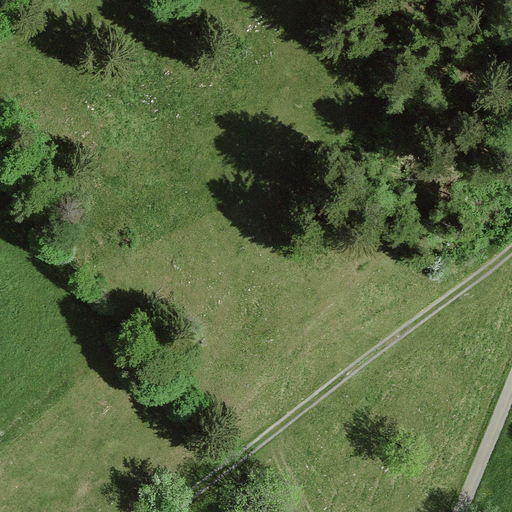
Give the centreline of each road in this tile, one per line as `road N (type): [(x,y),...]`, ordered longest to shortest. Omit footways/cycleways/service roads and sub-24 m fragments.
road 1 (track): [(511,247),(169,511)]
road 2 (unclassified): [(459,511),(511,389)]
